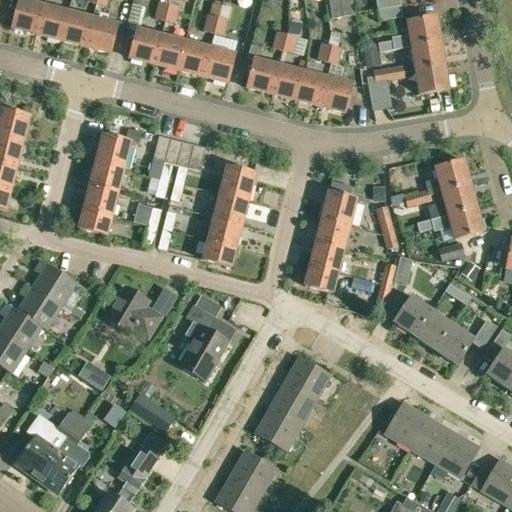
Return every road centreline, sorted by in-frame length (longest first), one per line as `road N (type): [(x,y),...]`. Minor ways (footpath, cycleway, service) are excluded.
road 1 (residential): [(511,436),(290,309)]
road 2 (residential): [(163,511),(290,309)]
road 3 (residential): [(312,139),(82,80)]
road 4 (residential): [(268,299),(41,238)]
road 5 (residential): [(485,126),(331,144),(312,139)]
road 6 (residential): [(268,299),(312,139)]
road 7 (residential): [(41,238),(82,80)]
road 8 (residential): [(485,126),(473,0)]
